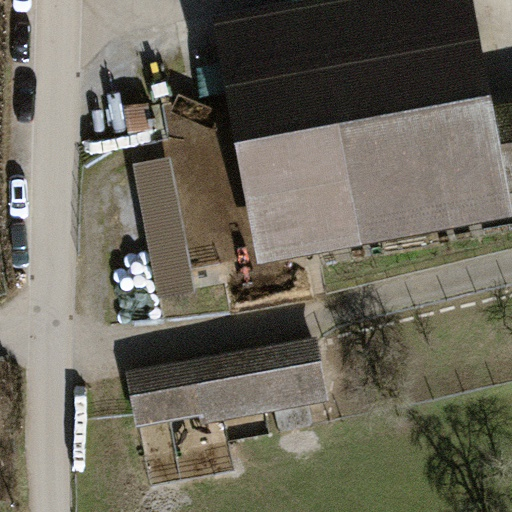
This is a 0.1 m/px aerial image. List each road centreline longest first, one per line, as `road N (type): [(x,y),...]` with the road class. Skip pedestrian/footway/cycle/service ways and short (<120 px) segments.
road 1 (unclassified): [(61,0),(51,511)]
road 2 (track): [(50,359),(298,317),(511,264)]
road 3 (track): [(60,22),(180,0)]
